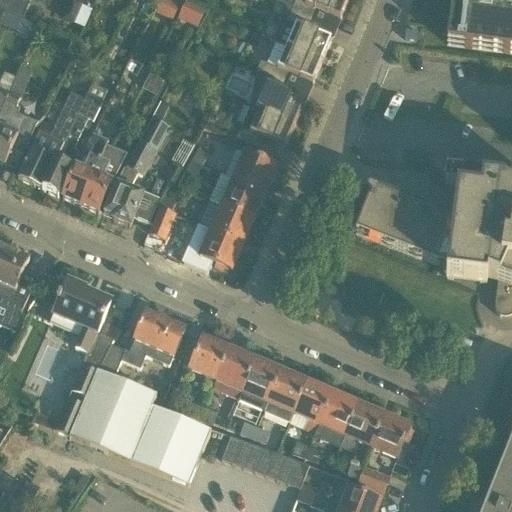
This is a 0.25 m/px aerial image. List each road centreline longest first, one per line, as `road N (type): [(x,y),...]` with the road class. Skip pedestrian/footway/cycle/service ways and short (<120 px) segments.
road 1 (residential): [(417,511),(462,408),(243,315)]
road 2 (residential): [(243,315),(387,0)]
road 3 (residential): [(0,213),(243,315)]
